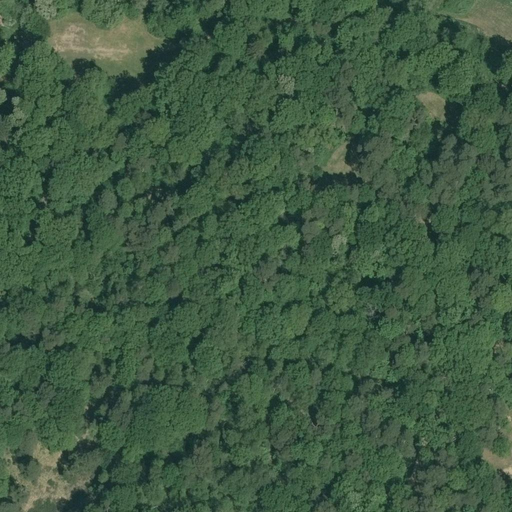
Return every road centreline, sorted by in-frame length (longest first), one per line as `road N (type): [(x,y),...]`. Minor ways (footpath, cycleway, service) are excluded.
road 1 (track): [(215,40),(365,22),(511,78)]
road 2 (track): [(393,511),(420,456),(495,347)]
